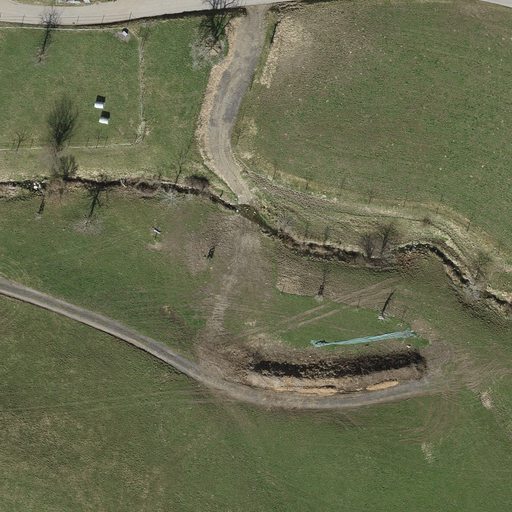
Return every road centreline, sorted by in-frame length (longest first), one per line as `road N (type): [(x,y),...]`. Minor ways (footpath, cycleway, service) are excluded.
road 1 (track): [(0,284),(267,395),(352,397),(434,378)]
road 2 (track): [(0,11),(93,17),(236,0)]
